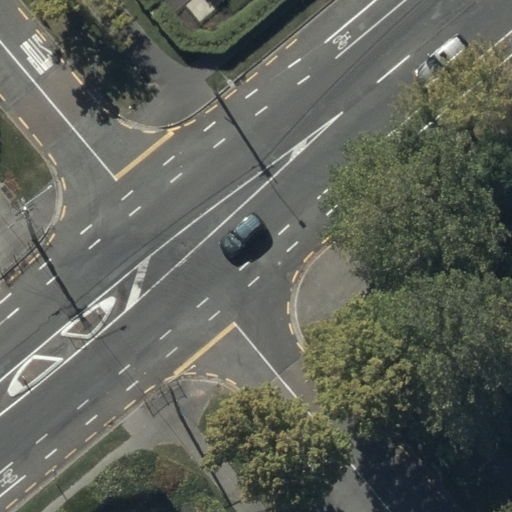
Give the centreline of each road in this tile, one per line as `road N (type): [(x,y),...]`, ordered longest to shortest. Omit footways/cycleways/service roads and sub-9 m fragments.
road 1 (tertiary): [(478,0),(178,252)]
road 2 (unclassified): [(394,511),(178,252)]
road 3 (unclassified): [(178,252),(0,40)]
road 4 (tertiary): [(178,252),(0,403)]
